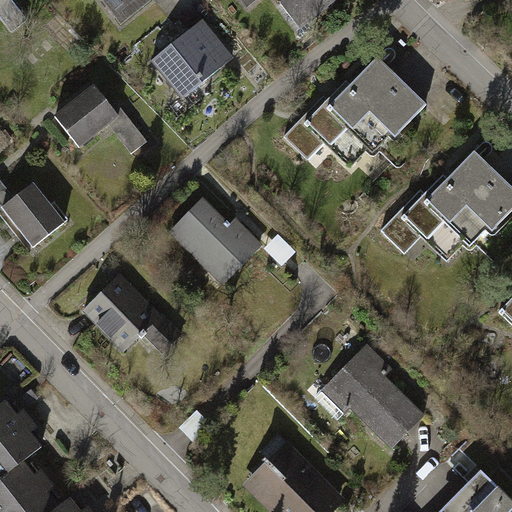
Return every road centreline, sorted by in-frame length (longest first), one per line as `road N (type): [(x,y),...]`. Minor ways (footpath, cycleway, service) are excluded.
road 1 (residential): [(0,309),(199,511)]
road 2 (residential): [(396,0),(511,112)]
